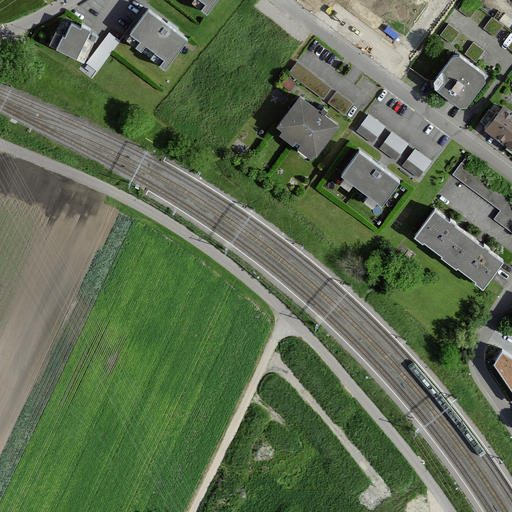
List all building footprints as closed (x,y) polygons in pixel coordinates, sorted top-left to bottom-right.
[(186,0),(206,14),(215,0),(186,0)] [(471,17),(478,7),(467,0),(460,9),(471,17)] [(165,67),(187,37),(146,7),(124,37),(165,67)] [(495,35),(502,26),(492,18),(485,27),(495,35)] [(49,46),(84,63),(97,37),(90,34),(91,31),(82,27),(81,29),(72,25),(65,38),(56,33),(49,46)] [(450,43),(459,32),(449,25),(441,36),(450,43)] [(98,71),(120,35),(108,27),(85,64),(98,71)] [(475,61),(483,50),(473,43),(465,54),(475,61)] [(454,52),(431,82),(463,107),(486,77),(454,52)] [(332,86),(297,62),(289,74),(323,98),(332,86)] [(344,113),(352,103),(337,91),(329,102),(344,113)] [(313,155),(337,124),(299,94),(275,126),(313,155)] [(511,111),(503,104),(485,129),(511,148),(511,111)] [(387,127),(369,114),(357,130),(375,143),(387,127)] [(409,145),(392,132),(379,148),(396,161),(409,145)] [(414,149),(402,166),(418,178),(431,161),(414,149)] [(380,205),(399,180),(359,150),(340,175),(380,205)] [(511,199),(461,162),(452,175),(501,210),(494,220),(511,232),(511,199)] [(481,285),(501,260),(434,209),(414,234),(481,285)] [(511,358),(502,352),(493,365),(511,392),(511,358)]
